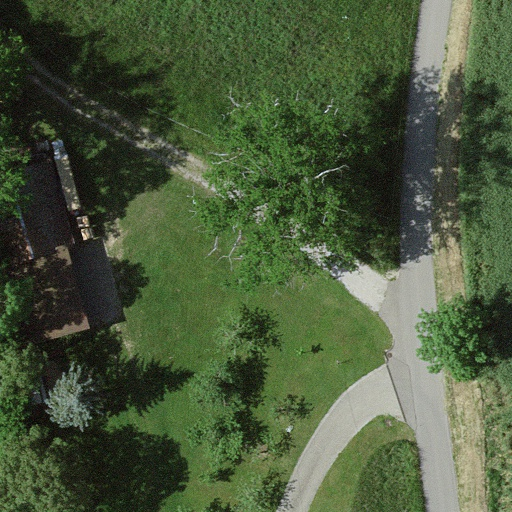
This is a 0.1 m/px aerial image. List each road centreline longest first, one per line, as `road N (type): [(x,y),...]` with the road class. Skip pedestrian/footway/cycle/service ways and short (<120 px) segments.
road 1 (track): [(0,27),(110,118),(416,313)]
road 2 (unclassified): [(423,378),(418,132),(438,0)]
road 3 (residential): [(279,511),(322,430),(423,378)]
road 4 (unclassified): [(442,511),(423,378)]
